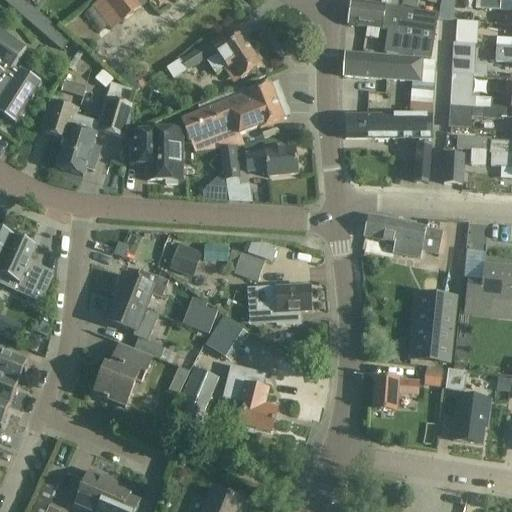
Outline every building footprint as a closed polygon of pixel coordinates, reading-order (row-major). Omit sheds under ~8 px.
[(70,42),(21,0),(1,0),(61,52),(70,42)] [(135,0),(102,0),(99,2),(119,27),(142,8),(135,0)] [(402,0),(401,10),(416,12),(418,0),(427,0),(427,3),(439,5),(441,5),(440,0),(402,0)] [(440,21),(453,22),(454,0),(440,0),(441,5),(439,5),(438,15),(440,15),(440,21)] [(385,53),(431,60),(437,21),(440,21),(440,15),(438,15),(416,12),(401,10),(351,2),(348,25),(388,31),(385,53)] [(511,4),(500,3),(480,2),(480,10),(511,11),(511,4)] [(455,45),(477,47),(478,24),(456,23),(455,45)] [(0,118),(15,128),(41,87),(20,73),(18,76),(12,72),(26,54),(0,35),(0,118)] [(232,68),(240,80),(260,67),(240,36),(219,49),(222,54),(207,64),(214,75),(223,69),(225,73),(232,68)] [(496,48),(511,49),(511,39),(496,39),(496,48)] [(511,49),(496,48),(495,64),(511,64),(511,49)] [(187,73),(206,60),(198,49),(179,62),(180,64),(185,71),(187,73)] [(423,117),(431,118),(435,63),(422,62),(345,55),(343,77),(412,84),(409,116),(423,117)] [(451,76),(449,102),(472,104),(473,77),(451,76)] [(83,100),(87,88),(65,82),(61,94),(83,100)] [(97,124),(76,118),(74,117),(66,142),(64,141),(56,169),(58,170),(83,177),(86,170),(93,173),(100,150),(92,147),(95,137),(96,134),(125,143),(135,106),(129,104),(132,92),(110,85),(106,100),(103,99),(97,124)] [(182,123),(190,144),(235,126),(237,131),(243,129),(246,135),(259,129),(260,131),(284,122),(276,100),(278,99),(278,96),(275,89),(273,87),(271,88),(270,86),(246,95),(246,96),(182,123)] [(475,108),(484,109),(511,110),(511,90),(511,101),(491,100),(492,99),(476,98),(475,108)] [(74,117),(76,118),(78,111),(76,110),(70,108),(52,103),(42,134),(58,140),(64,141),(66,142),(74,117)] [(470,130),(471,109),(449,108),(448,129),(470,130)] [(511,110),(484,109),(483,120),(500,121),(500,117),(511,118),(511,110)] [(432,118),(345,117),(345,140),(432,141),(432,118)] [(489,155),(491,155),(511,156),(511,132),(510,148),(490,147),(490,140),(457,138),(456,150),(489,153),(489,155)] [(166,183),(166,187),(178,187),(177,182),(181,182),(180,133),(146,133),(146,134),(130,134),(131,167),(147,167),(147,183),(166,183)] [(427,185),(431,147),(416,146),(413,184),(427,185)] [(268,171),(268,179),(298,175),(295,149),(265,153),(247,155),(249,174),(268,171)] [(239,180),(235,150),(221,152),(225,182),(239,180)] [(470,168),(485,169),(486,155),(471,154),(470,168)] [(446,155),(444,186),(462,187),(464,156),(446,155)] [(511,156),(491,155),(490,167),(511,169),(511,156)] [(393,254),(420,260),(422,253),(438,256),(443,233),(368,217),(363,238),(395,245),(393,254)] [(0,272),(15,240),(0,233),(0,272)] [(15,240),(0,272),(0,287),(41,306),(53,279),(29,268),(37,250),(15,240)] [(192,279),(202,255),(178,246),(169,270),(192,279)] [(234,276),(258,285),(266,263),(242,254),(241,256),(231,252),(225,270),(234,274),(234,276)] [(465,310),(490,313),(491,302),(511,304),(511,269),(485,266),(484,281),(469,279),(465,310)] [(116,301),(146,312),(152,296),(162,301),(169,284),(159,279),(154,290),(125,278),(116,301)] [(277,290),(277,289),(258,290),(259,312),(278,311),(279,327),(302,326),(301,314),(313,313),(311,288),(277,290)] [(455,301),(418,297),(411,360),(448,364),(455,301)] [(146,312),(116,301),(107,323),(135,335),(133,339),(148,345),(159,318),(146,312)] [(152,359),(174,368),(178,357),(148,345),(138,341),(134,352),(152,359)] [(95,397),(126,410),(136,384),(142,386),(152,359),(134,352),(133,354),(119,348),(110,370),(106,369),(95,397)] [(0,379),(19,387),(28,366),(0,354),(0,379)] [(168,392),(178,396),(189,373),(178,369),(168,392)] [(253,430),(272,435),(278,409),(265,406),(269,391),(262,389),(265,376),(239,369),(235,383),(246,386),(242,402),(247,403),(241,427),(244,428),(243,431),(252,434),(253,430)] [(194,370),(170,425),(195,434),(219,380),(194,370)] [(445,392),(464,394),(466,374),(447,371),(447,376),(445,389),(445,392)] [(440,388),(445,389),(447,376),(425,373),(423,386),(440,388)] [(0,404),(10,409),(19,387),(0,379),(0,404)] [(374,411),(396,412),(398,395),(419,396),(420,384),(399,382),(399,381),(376,379),(374,411)] [(452,442),(482,446),(485,422),(488,423),(490,402),(458,398),(452,442)] [(10,409),(0,404),(0,430),(2,431),(10,409)] [(81,511),(97,511),(110,482),(89,473),(74,509),(81,511)] [(97,511),(135,511),(141,501),(129,496),(131,491),(110,482),(97,511)] [(240,511),(244,502),(213,490),(204,511),(240,511)] [(57,511),(49,508),(49,509),(35,502),(30,511),(57,511)]
